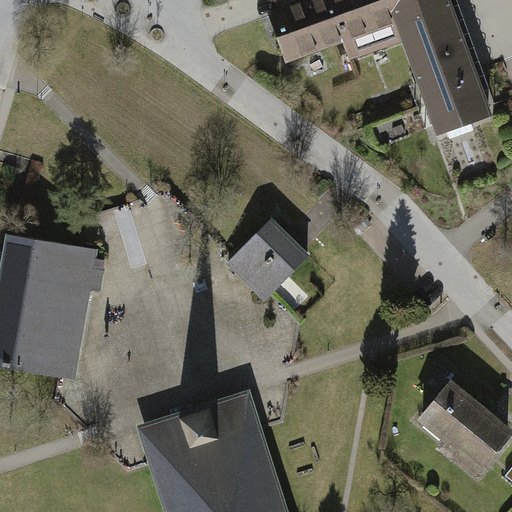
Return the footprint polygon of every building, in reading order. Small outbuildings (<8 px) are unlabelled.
[(451,0),(310,0),(270,15),(286,60),(341,40),(348,61),(404,40),(437,131),(492,111),(451,0)] [(311,251),(272,213),(230,256),(225,262),(264,300),(270,294),(311,251)] [(85,243),(5,229),(0,257),(0,363),(63,375),(75,377),(92,287),(102,289),(106,268),(92,265),(96,245),(85,243)] [(511,430),(511,424),(451,376),(420,415),(459,446),(455,452),(479,471),(511,430)] [(251,387),(136,423),(149,465),(164,511),(289,511),(264,428),(251,387)]
